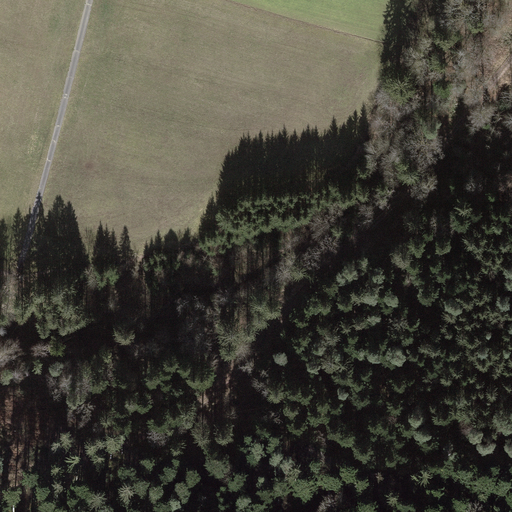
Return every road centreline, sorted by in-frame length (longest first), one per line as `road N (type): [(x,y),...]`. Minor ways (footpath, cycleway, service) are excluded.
road 1 (track): [(511,46),(423,172),(239,377),(192,417),(0,500)]
road 2 (track): [(85,0),(22,248)]
